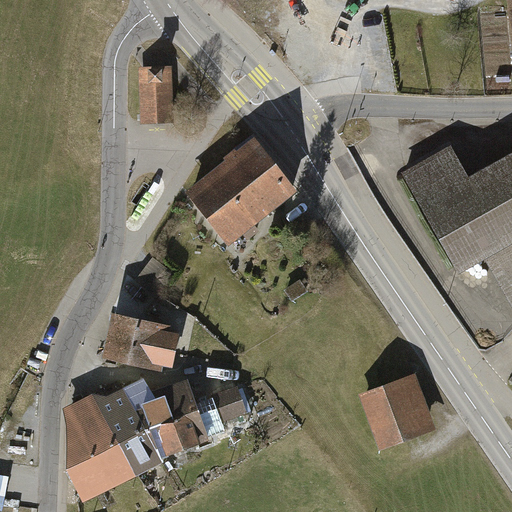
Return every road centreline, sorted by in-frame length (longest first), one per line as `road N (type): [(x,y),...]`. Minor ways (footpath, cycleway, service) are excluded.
road 1 (tertiary): [(50,511),(55,376),(106,274),(114,67),(121,43),(167,0)]
road 2 (primary): [(511,462),(289,130)]
road 3 (residential): [(289,130),(333,108),(511,106)]
road 4 (primary): [(289,130),(167,0)]
